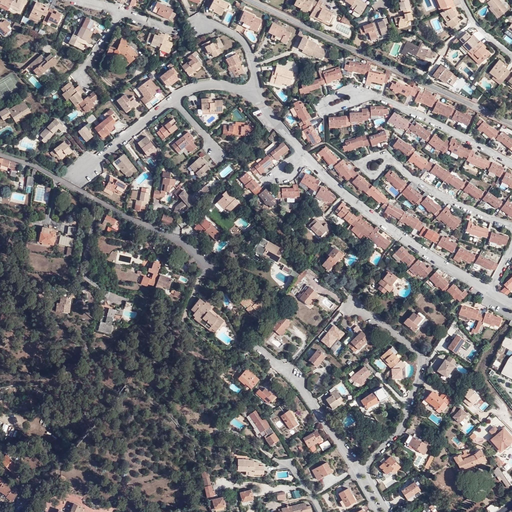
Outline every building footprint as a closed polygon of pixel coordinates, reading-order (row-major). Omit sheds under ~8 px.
[(11,6),(13,0),(2,0),(0,4),(8,8),(7,10),(8,11),(9,8),(11,6)] [(13,0),(11,6),(21,10),(25,1),(23,0),(20,0),(19,0),(13,0)] [(213,12),(214,11),(222,15),(224,9),(225,10),(228,5),(218,0),(209,0),(209,2),(212,3),(208,10),(213,12)] [(311,12),(317,3),(313,0),(311,2),(307,0),(295,0),(293,4),(300,8),(307,11),(307,10),(311,12)] [(327,22),(330,17),(332,15),(319,8),(322,2),(318,0),(317,3),(311,12),(311,13),(317,17),(317,18),(324,22),(325,21),(327,22)] [(355,0),(352,5),(351,8),(356,11),(361,14),(366,6),(360,2),(361,0),(360,0),(355,0)] [(398,3),(400,11),(403,10),(410,8),(407,0),(394,0),(396,3),(398,3)] [(444,13),(455,8),(452,1),(451,1),(450,0),(437,0),(439,5),(441,5),(442,9),(444,13)] [(501,3),(498,0),(491,0),(487,4),(489,6),(499,17),(507,10),(504,7),(503,8),(499,4),(501,3)] [(172,12),(173,10),(155,1),(150,10),(172,21),(176,14),(172,12)] [(49,10),(49,9),(45,7),(45,8),(44,9),(39,7),(40,6),(40,5),(36,2),(29,16),(36,19),(38,16),(41,17),(42,15),(45,17),(49,10)] [(499,17),(489,6),(487,8),(497,19),(499,17)] [(413,20),(410,8),(403,10),(404,16),(405,18),(403,19),(401,17),(401,16),(394,18),(396,25),(398,24),(399,28),(406,26),(407,23),(409,21),(413,20)] [(444,13),(440,14),(444,19),(445,18),(451,25),(450,26),(452,30),(459,24),(458,22),(461,19),(458,15),(456,16),(455,12),(457,12),(455,8),(444,13)] [(55,13),(49,10),(45,17),(44,19),(48,21),(47,22),(51,24),(52,23),(57,25),(60,18),(59,17),(60,14),(56,12),(55,13)] [(238,24),(242,26),(243,24),(257,30),(261,21),(254,18),(254,17),(244,12),(238,24)] [(311,13),(309,16),(328,27),(333,19),(330,17),(327,22),(325,21),(324,22),(317,18),(317,17),(311,13)] [(93,25),(95,21),(86,17),(85,19),(82,25),(81,27),(90,31),(93,32),(97,34),(99,31),(93,28),(94,25),(93,25)] [(343,19),(348,25),(354,28),(354,25),(351,23),(351,22),(344,17),(343,19)] [(387,18),(377,21),(378,23),(384,20),(386,26),(390,25),(387,18)] [(377,21),(373,23),(377,35),(382,34),(382,35),(388,33),(386,26),(384,20),(378,23),(377,21)] [(10,26),(5,21),(4,21),(0,23),(0,31),(5,36),(11,31),(8,28),(10,26)] [(12,28),(17,31),(23,26),(20,24),(16,22),(12,28)] [(372,40),(378,38),(377,35),(373,23),(360,27),(362,34),(369,32),(372,40)] [(243,24),(242,26),(256,33),(257,30),(243,24)] [(268,33),(273,35),(274,34),(282,38),(281,42),(286,44),(291,34),(285,32),(286,30),(272,24),(268,33)] [(86,40),(90,42),(92,39),(90,38),(87,37),(90,31),(81,27),(79,32),(77,36),(86,40)] [(463,44),(470,51),(478,43),(471,36),(467,32),(460,39),(464,43),(463,44)] [(160,49),(165,35),(161,33),(160,35),(158,34),(157,36),(150,33),(147,41),(151,43),(150,46),(160,49)] [(169,35),(165,33),(165,35),(160,49),(159,50),(169,54),(173,43),(167,41),(169,35)] [(84,45),(86,40),(77,36),(74,35),(73,34),(69,43),(81,49),(83,45),(84,45)] [(480,42),(480,41),(473,34),(471,36),(478,43),(480,42)] [(130,63),(138,56),(130,47),(126,45),(128,41),(119,37),(115,48),(110,46),(107,55),(114,57),(115,54),(117,54),(119,53),(125,55),(128,59),(128,60),(130,63)] [(211,40),(204,44),(208,51),(208,50),(210,53),(211,53),(214,57),(222,53),(219,48),(223,46),(219,37),(214,39),(216,42),(213,44),(211,40)] [(327,52),(320,48),(316,47),(317,45),(304,38),(299,49),(304,51),(303,53),(311,57),(313,55),(323,61),(327,52)] [(422,49),(424,44),(421,43),(419,47),(408,42),(403,54),(407,56),(408,52),(425,60),(426,56),(432,59),(433,57),(435,58),(436,55),(429,51),(428,51),(422,49)] [(480,43),(480,42),(478,43),(470,51),(471,52),(478,45),(479,44),(480,43)] [(471,52),(478,60),(479,59),(482,62),(491,54),(487,50),(487,51),(484,49),(485,48),(486,47),(483,44),(482,45),(480,43),(479,44),(478,45),(471,52)] [(208,51),(204,44),(201,45),(206,55),(210,53),(208,50),(208,51)] [(468,53),(470,51),(463,44),(461,46),(468,53)] [(478,60),(471,52),(470,53),(470,54),(479,64),(482,62),(479,59),(478,60)] [(58,60),(52,54),(46,59),(42,55),(30,66),(40,76),(52,65),(58,60)] [(233,56),(226,59),(224,60),(228,67),(230,67),(233,72),(235,76),(244,71),(240,64),(238,65),(237,62),(240,61),(236,54),(233,56)] [(188,58),(190,61),(191,62),(190,63),(189,62),(183,67),(189,75),(195,70),(196,71),(203,66),(197,58),(196,59),(192,55),(188,58)] [(369,72),(370,69),(366,68),(367,66),(362,64),(361,66),(350,62),(347,61),(345,69),(349,70),(348,72),(352,73),(352,72),(368,76),(369,72)] [(494,77),(502,83),(505,80),(510,73),(506,70),(502,67),(504,65),(499,62),(491,71),(495,75),(494,77)] [(204,68),(203,66),(196,71),(195,70),(189,75),(192,78),(204,68)] [(447,82),(451,85),(456,78),(456,77),(440,66),(433,77),(438,80),(439,79),(446,84),(447,82)] [(174,73),(176,72),(173,67),(160,77),(168,87),(171,84),(172,85),(179,79),(174,73)] [(271,84),(276,85),(276,82),(284,84),(291,86),(295,73),(289,72),(289,70),(277,67),(275,76),(273,75),(271,84)] [(335,71),(341,70),(340,67),(320,73),(322,78),(325,78),(324,76),(336,72),(335,71)] [(330,82),(343,78),(341,70),(335,71),(336,72),(324,76),(325,78),(322,78),(324,84),(324,85),(331,83),(330,82)] [(383,84),(387,85),(390,75),(386,73),(386,74),(381,73),(380,75),(369,72),(368,76),(367,82),(372,83),(372,82),(383,85),(383,84)] [(35,86),(39,82),(33,76),(29,80),(35,86)] [(492,79),(501,86),(502,83),(494,77),(492,79)] [(319,86),(324,84),(322,78),(313,81),(313,82),(301,85),(302,88),(298,89),(300,94),(303,93),(304,94),(309,93),(308,91),(320,88),(319,86)] [(456,78),(451,85),(454,88),(460,80),(456,78)] [(148,102),(151,100),(150,97),(152,95),(159,90),(150,79),(138,88),(142,94),(142,95),(143,97),(148,102)] [(63,95),(68,101),(71,99),(78,92),(76,89),(74,90),(72,88),(73,86),(70,83),(62,89),(65,93),(63,95)] [(409,96),(413,98),(416,91),(417,89),(418,88),(414,86),(412,89),(408,87),(408,88),(397,83),(395,86),(392,84),(390,89),(393,91),(393,92),(397,94),(398,92),(408,97),(409,96)] [(71,99),(77,106),(84,100),(80,95),(85,92),(82,89),(78,92),(71,99)] [(417,89),(416,91),(430,98),(431,97),(432,94),(425,91),(425,92),(417,89)] [(420,103),(431,108),(435,99),(431,97),(430,98),(416,91),(413,98),(416,99),(415,102),(419,104),(420,103)] [(97,101),(100,98),(94,92),(91,95),(92,96),(97,101)] [(137,105),(131,97),(128,100),(124,95),(116,101),(125,112),(129,109),(129,108),(132,106),(133,108),(137,105)] [(77,106),(76,107),(80,112),(83,109),(84,108),(88,112),(96,105),(94,103),(90,98),(89,97),(84,100),(77,106)] [(213,112),(222,111),(222,100),(214,101),(214,103),(211,103),(211,101),(211,98),(201,99),(201,104),(202,114),(213,114),(213,113),(213,112)] [(22,99),(6,109),(8,111),(24,102),(22,99)] [(438,113),(449,118),(450,116),(453,110),(448,108),(448,109),(439,104),(437,103),(438,101),(435,99),(431,108),(434,110),(433,112),(437,114),(438,113)] [(8,111),(6,109),(0,112),(0,116),(3,121),(7,118),(11,116),(12,118),(14,122),(30,112),(24,102),(8,111)] [(304,127),(310,123),(309,120),(311,119),(309,114),(308,114),(303,104),(300,105),(299,103),(293,105),(295,108),(294,108),(298,116),(297,117),(299,121),(301,120),(304,127)] [(371,110),(367,110),(368,120),(371,119),(371,120),(380,119),(380,117),(384,117),(384,115),(388,115),(388,110),(384,110),(383,108),(383,107),(371,108),(371,110)] [(110,132),(115,129),(113,125),(120,120),(112,110),(108,113),(112,117),(108,119),(100,126),(106,134),(110,132)] [(362,113),(350,114),(350,117),(350,123),(359,123),(359,124),(363,124),(363,122),(368,122),(368,120),(367,110),(362,110),(362,113)] [(453,110),(450,116),(453,118),(452,121),(457,123),(457,122),(467,127),(472,118),(467,116),(467,117),(464,116),(453,110)] [(404,121),(394,114),(389,121),(396,125),(395,126),(399,129),(400,127),(403,130),(404,129),(407,131),(408,130),(411,126),(404,121)] [(163,127),(173,118),(172,116),(161,125),(163,127)] [(53,117),(50,119),(45,124),(47,127),(40,134),(43,138),(41,140),(45,143),(58,129),(61,131),(65,128),(53,117)] [(350,123),(350,117),(342,118),(342,119),(330,119),(330,127),(338,127),(338,128),(342,128),(342,126),(346,126),(346,124),(350,123)] [(176,122),(173,118),(163,127),(159,129),(160,130),(157,132),(163,140),(178,128),(174,124),(176,122)] [(491,140),(493,138),(497,133),(493,130),(480,120),(476,125),(479,128),(477,130),(481,133),(482,133),(491,140)] [(223,124),(222,132),(228,133),(228,135),(232,135),(232,134),(240,135),(241,126),(244,127),(244,123),(235,122),(235,126),(223,124)] [(317,137),(310,123),(304,127),(305,130),(304,130),(306,134),(302,136),(304,140),(307,139),(308,142),(310,141),(312,145),(320,141),(318,136),(317,137)] [(79,131),(87,141),(94,136),(86,126),(79,131)] [(96,128),(103,137),(106,134),(100,126),(96,128)] [(415,128),(411,126),(408,130),(412,132),(411,134),(415,137),(416,135),(429,144),(432,139),(429,137),(431,134),(427,132),(427,133),(417,126),(415,128)] [(365,136),(368,145),(370,144),(372,147),(377,145),(376,144),(388,140),(385,131),(380,133),(380,134),(369,138),(368,135),(365,136)] [(196,147),(192,142),(190,140),(193,138),(187,132),(172,145),(178,152),(185,147),(189,153),(196,147)] [(500,143),(509,150),(510,148),(511,146),(511,139),(510,140),(502,133),(500,134),(497,132),(497,133),(493,138),(499,144),(500,143)] [(353,150),(368,145),(365,136),(364,136),(363,134),(360,135),(361,137),(357,139),(344,143),(343,146),(344,151),(348,150),(349,152),(353,151),(353,150)] [(147,137),(142,140),(138,143),(147,155),(156,149),(147,137)] [(434,137),(432,139),(429,144),(436,149),(435,150),(439,153),(440,151),(443,153),(445,155),(447,150),(450,145),(445,141),(444,144),(434,137)] [(398,150),(410,159),(413,154),(414,154),(411,152),(412,149),(409,146),(408,147),(398,141),(396,139),(393,145),(395,145),(393,148),(397,151),(398,150)] [(452,140),(450,145),(447,150),(452,152),(452,153),(459,157),(458,158),(462,160),(463,157),(468,160),(471,151),(467,149),(467,150),(455,145),(456,142),(452,140)] [(68,153),(68,154),(69,154),(72,152),(65,142),(54,149),(61,158),(66,154),(68,153)] [(279,147),(267,156),(271,161),(274,159),(276,161),(279,158),(279,157),(288,149),(282,142),(278,145),(279,147)] [(185,147),(178,152),(180,154),(183,151),(187,155),(189,153),(185,147)] [(332,164),(334,167),(340,162),(334,156),(326,148),(319,154),(322,157),(330,165),(332,164)] [(157,151),(156,149),(147,155),(150,158),(155,154),(155,153),(157,151)] [(475,153),(471,151),(468,160),(467,161),(470,163),(470,164),(474,166),(474,165),(485,170),(486,168),(489,162),(485,160),(484,161),(474,156),(475,153)] [(136,170),(124,154),(112,163),(118,171),(120,169),(127,177),(136,170)] [(424,169),(427,171),(431,166),(424,161),(423,161),(413,154),(410,159),(408,162),(412,164),(413,163),(423,170),(424,169)] [(263,160),(251,170),(255,175),(258,173),(260,175),(264,172),(263,171),(273,163),(271,161),(267,156),(263,160)] [(205,164),(202,160),(200,157),(190,166),(199,176),(209,168),(205,164)] [(0,158),(0,167),(1,168),(2,165),(11,168),(10,175),(15,177),(18,164),(0,158)] [(340,162),(334,167),(340,174),(339,174),(342,178),(344,177),(347,181),(351,178),(356,174),(352,169),(350,171),(342,161),(340,162)] [(504,169),(489,162),(486,168),(490,170),(489,172),(497,176),(500,178),(502,172),(504,169)] [(435,175),(444,182),(450,175),(446,172),(446,173),(436,166),(434,168),(431,166),(427,171),(434,176),(435,175)] [(164,191),(166,191),(169,192),(169,190),(170,188),(172,188),(173,186),(174,186),(175,179),(170,178),(171,173),(164,171),(163,177),(164,177),(163,183),(166,184),(164,191)] [(403,191),(408,186),(401,180),(392,172),(390,174),(387,172),(384,175),(387,178),(386,179),(390,182),(391,181),(397,187),(398,186),(401,189),(400,190),(402,192),(403,191)] [(511,177),(505,174),(502,172),(500,178),(503,179),(502,182),(509,185),(509,187),(511,187),(511,177)] [(249,188),(254,194),(260,188),(255,182),(254,183),(247,173),(240,179),(245,186),(244,186),(247,189),(249,188)] [(314,191),(318,185),(314,183),(316,180),(306,173),(301,181),(305,184),(308,186),(314,191)] [(362,191),(366,194),(370,190),(366,187),(368,185),(356,174),(351,178),(354,181),(352,183),(358,189),(357,189),(361,192),(362,191)] [(460,189),(464,192),(469,184),(470,184),(466,181),(464,184),(460,181),(459,181),(450,175),(444,182),(449,185),(458,191),(460,189)] [(35,177),(32,176),(28,176),(26,186),(34,188),(35,177)] [(106,187),(114,192),(115,190),(121,194),(127,185),(111,176),(110,181),(111,181),(112,182),(111,183),(110,183),(109,182),(106,187)] [(409,186),(409,185),(412,183),(411,182),(409,185),(408,186),(403,191),(403,192),(408,186),(409,186)] [(145,192),(141,191),(138,191),(134,190),(132,199),(136,199),(135,204),(145,206),(150,186),(143,184),(142,188),(145,189),(145,192)] [(479,199),(482,201),(488,193),(485,191),(484,193),(479,190),(479,191),(469,184),(464,192),(467,194),(468,194),(478,201),(479,199)] [(180,189),(175,195),(177,196),(178,195),(183,200),(176,206),(173,213),(180,215),(181,211),(183,210),(184,211),(196,201),(194,199),(197,196),(199,199),(209,190),(208,190),(206,186),(205,185),(192,196),(188,196),(183,190),(182,191),(180,189)] [(336,197),(318,185),(314,191),(318,193),(316,196),(315,198),(322,202),(323,201),(326,203),(327,201),(331,203),(336,197)] [(412,188),(409,185),(409,186),(408,186),(403,192),(409,197),(408,198),(411,201),(412,200),(416,203),(416,202),(418,200),(421,203),(425,198),(418,192),(418,193),(414,190),(412,188)] [(112,196),(114,192),(106,187),(104,187),(103,189),(105,192),(112,196)] [(370,190),(366,194),(370,197),(371,196),(379,204),(381,202),(384,205),(387,202),(389,200),(382,194),(382,195),(372,187),(370,190)] [(260,188),(254,194),(256,197),(259,195),(264,202),(263,202),(266,205),(269,208),(276,202),(266,189),(263,192),(260,188)] [(278,189),(278,198),(290,198),(290,199),(295,199),(295,197),(298,197),(298,191),(294,191),(292,189),(278,189)] [(220,201),(227,208),(231,212),(240,203),(228,191),(223,195),(225,197),(224,198),(220,201)] [(498,208),(501,210),(506,204),(499,199),(498,199),(488,193),(482,201),(486,204),(487,203),(496,210),(498,208)] [(436,205),(428,197),(427,197),(427,198),(425,199),(421,204),(427,209),(426,210),(429,212),(431,211),(437,216),(438,214),(443,209),(437,204),(436,205)] [(226,210),(227,208),(220,201),(219,203),(226,210)] [(384,205),(382,207),(385,210),(384,212),(389,215),(390,214),(400,220),(404,213),(405,212),(401,210),(400,211),(387,202),(384,205)] [(506,204),(501,210),(508,215),(507,216),(511,218),(511,217),(511,205),(507,202),(506,204)] [(341,218),(350,225),(351,224),(357,218),(353,214),(352,215),(343,208),(345,205),(342,203),(335,212),(338,214),(337,216),(341,219),(341,218)] [(438,214),(439,215),(443,211),(446,208),(447,207),(446,206),(443,209),(438,214)] [(449,209),(447,207),(446,208),(443,211),(439,215),(441,217),(440,218),(441,218),(447,224),(446,224),(449,227),(450,225),(454,228),(460,222),(456,219),(447,211),(449,209)] [(400,220),(400,221),(404,224),(404,223),(417,231),(421,226),(422,224),(418,222),(419,221),(414,219),(404,213),(400,220)] [(171,221),(173,218),(163,214),(160,222),(169,226),(172,226),(174,222),(171,221)] [(122,223),(107,215),(102,223),(106,225),(108,222),(113,225),(119,229),(122,223)] [(357,218),(351,224),(354,227),(354,228),(360,233),(360,234),(363,237),(364,235),(367,238),(374,230),(369,227),(360,220),(362,218),(359,215),(357,218)] [(200,233),(204,229),(206,228),(208,230),(206,231),(205,232),(209,236),(211,234),(218,242),(224,237),(205,218),(195,228),(200,233)] [(322,227),(315,220),(311,223),(312,225),(310,228),(319,237),(326,231),(327,232),(330,229),(326,224),(322,227)] [(487,233),(488,230),(483,229),(472,226),(473,223),(469,222),(466,232),(470,233),(469,235),(477,237),(477,238),(481,239),(481,237),(486,238),(487,233)] [(421,226),(417,231),(421,233),(419,236),(424,238),(425,237),(434,243),(439,235),(435,233),(434,234),(421,226)] [(44,243),(43,244),(55,246),(57,229),(43,227),(41,242),(44,243)] [(75,236),(76,228),(70,227),(68,235),(75,236)] [(378,232),(375,229),(374,230),(367,238),(377,246),(376,246),(379,249),(381,248),(384,251),(390,244),(386,241),(385,241),(377,234),(378,232)] [(487,233),(486,238),(489,239),(489,242),(497,244),(496,246),(501,247),(502,245),(505,246),(508,238),(503,236),(503,237),(487,233)] [(59,245),(73,247),(75,238),(61,235),(59,245)] [(439,235),(434,243),(438,245),(438,246),(442,249),(443,248),(453,253),(457,246),(453,243),(452,243),(449,241),(450,239),(447,237),(446,240),(443,238),(439,235)] [(263,238),(259,244),(255,252),(262,256),(263,254),(275,262),(279,256),(275,254),(276,251),(279,253),(281,249),(263,238)] [(342,254),(341,254),(338,251),(331,245),(325,252),(327,255),(326,256),(327,257),(326,259),(322,256),(318,261),(327,270),(342,254)] [(75,257),(76,248),(69,247),(67,256),(75,257)] [(411,268),(417,261),(411,255),(410,256),(402,248),(395,254),(401,260),(404,263),(405,262),(408,265),(407,266),(410,269),(411,268)] [(472,262),(475,264),(478,258),(471,253),(470,255),(460,249),(456,256),(460,259),(461,258),(462,259),(471,263),(472,262)] [(478,258),(475,264),(479,266),(480,265),(490,271),(491,270),(494,271),(497,265),(490,261),(480,256),(478,258)] [(427,269),(418,260),(417,261),(411,268),(418,274),(421,277),(421,276),(424,279),(432,270),(430,267),(427,269)] [(160,264),(153,263),(151,269),(149,268),(148,271),(152,273),(150,279),(144,277),(141,285),(147,287),(148,284),(153,286),(157,274),(160,264)] [(290,274),(292,270),(284,265),(282,270),(290,274)] [(410,269),(408,270),(415,276),(417,275),(418,274),(411,268),(410,269)] [(299,274),(292,270),(290,274),(296,278),(299,274)] [(307,274),(304,270),(297,279),(300,282),(307,274)] [(389,288),(390,286),(396,279),(386,271),(382,276),(383,277),(382,278),(381,277),(380,278),(379,278),(376,283),(377,284),(380,286),(379,287),(377,289),(383,294),(386,291),(388,293),(391,289),(389,288)] [(443,281),(435,273),(428,279),(435,285),(434,286),(437,289),(438,288),(442,291),(440,292),(443,295),(446,291),(450,286),(444,280),(443,281)] [(169,289),(172,280),(159,275),(154,289),(161,292),(163,287),(169,289)] [(505,286),(500,291),(505,294),(511,288),(511,275),(511,276),(503,284),(505,286)] [(452,285),(450,286),(446,291),(452,298),(451,299),(454,301),(455,300),(458,304),(466,295),(463,292),(461,294),(452,285)] [(317,295),(309,288),(303,294),(299,299),(307,306),(317,295)] [(68,298),(68,294),(62,294),(61,304),(58,304),(57,312),(70,313),(71,305),(70,305),(71,298),(68,298)] [(263,301),(262,302),(260,300),(259,300),(256,302),(249,295),(241,302),(244,306),(246,304),(249,307),(247,309),(253,315),(258,310),(261,313),(268,307),(263,301)] [(210,315),(211,313),(208,311),(210,309),(204,304),(205,303),(200,299),(192,309),(195,311),(194,313),(192,315),(195,317),(200,321),(202,318),(207,322),(208,321),(211,324),(210,325),(211,325),(208,329),(210,331),(212,329),(215,331),(223,320),(218,316),(217,317),(216,316),(215,318),(210,315)] [(131,311),(133,303),(126,301),(124,309),(131,311)] [(478,320),(480,315),(476,313),(477,310),(472,308),(472,309),(462,306),(459,314),(466,317),(466,318),(470,319),(471,318),(478,320)] [(112,325),(116,310),(109,308),(107,317),(102,316),(99,330),(111,334),(113,325),(112,325)] [(483,316),(480,315),(478,320),(475,329),(474,333),(477,334),(482,322),(488,324),(488,325),(493,327),(493,325),(498,327),(502,318),(497,317),(497,318),(484,313),(483,316)] [(424,319),(419,315),(417,317),(414,314),(409,321),(408,320),(404,324),(415,333),(418,330),(416,328),(424,319)] [(284,330),(290,322),(282,316),(271,328),(282,336),(286,331),(284,330)] [(194,319),(208,329),(211,325),(210,325),(211,324),(208,321),(207,322),(202,318),(200,321),(195,317),(194,319)] [(318,337),(332,347),(338,340),(334,337),(336,335),(339,338),(343,333),(334,326),(330,331),(333,333),(332,335),(329,332),(327,334),(323,331),(318,337)] [(453,340),(448,347),(455,352),(460,345),(461,346),(467,350),(471,344),(461,337),(463,334),(456,330),(454,333),(456,334),(454,338),(453,337),(452,339),(453,340)] [(370,341),(362,333),(351,344),(348,347),(355,354),(358,351),(358,352),(370,341)] [(511,340),(505,336),(500,345),(509,350),(511,351),(511,340)] [(391,371),(400,363),(389,351),(381,357),(389,365),(387,366),(391,371)] [(317,369),(326,359),(317,352),(309,362),(317,369)] [(453,365),(456,360),(448,355),(445,360),(444,359),(437,371),(446,377),(454,366),(453,365)] [(389,365),(381,357),(380,358),(387,366),(389,365)] [(511,364),(507,361),(500,373),(511,379),(511,364)] [(405,367),(401,362),(400,363),(391,371),(387,374),(392,380),(402,379),(401,370),(405,367)] [(271,368),(268,365),(262,371),(266,374),(271,368)] [(365,367),(352,377),(355,382),(354,383),(362,386),(367,383),(365,380),(371,375),(365,367)] [(271,368),(266,374),(269,376),(274,370),(271,368)] [(260,380),(247,370),(239,379),(252,389),(260,380)] [(388,397),(382,387),(376,390),(370,394),(368,391),(362,397),(363,399),(361,401),(366,409),(388,397)] [(472,403),(478,396),(473,392),(470,389),(470,388),(466,393),(467,394),(464,396),(467,398),(464,401),(470,407),(473,404),(472,403)] [(262,400),(264,402),(266,401),(269,404),(276,395),(271,391),(270,392),(266,389),(263,393),(260,390),(257,393),(263,398),(262,400)] [(336,391),(331,395),(333,397),(331,398),(326,401),(333,411),(341,405),(339,403),(338,401),(341,398),(336,391)] [(439,408),(442,410),(443,411),(452,399),(448,395),(447,396),(443,393),(440,397),(433,391),(423,403),(427,406),(429,404),(437,410),(439,408)] [(459,411),(454,407),(451,415),(459,423),(467,415),(463,411),(462,412),(461,411),(462,410),(460,409),(459,411)] [(296,418),(290,410),(282,416),(291,430),(299,424),(295,419),(296,418)] [(259,428),(266,421),(265,420),(262,422),(256,412),(250,415),(259,428)] [(280,444),(266,421),(259,428),(261,432),(260,433),(263,437),(264,436),(273,449),(280,444)] [(317,421),(310,426),(312,429),(319,424),(317,421)] [(489,431),(493,436),(499,432),(495,427),(489,431)] [(499,432),(493,436),(489,440),(499,452),(503,448),(504,449),(510,444),(509,443),(511,440),(511,437),(503,427),(499,432)] [(308,448),(317,443),(317,441),(321,439),(315,431),(302,440),(308,448)] [(410,435),(406,442),(417,449),(416,451),(424,455),(433,441),(426,437),(423,443),(410,435)] [(417,449),(406,442),(404,444),(416,451),(417,449)] [(486,460),(481,450),(475,455),(474,452),(467,455),(466,454),(462,456),(461,454),(459,455),(454,457),(460,470),(486,460)] [(6,454),(0,460),(13,474),(19,468),(6,454)] [(431,455),(425,468),(428,470),(434,457),(431,455)] [(379,467),(385,473),(386,474),(391,470),(393,473),(400,467),(390,456),(379,467)] [(495,461),(499,467),(503,464),(498,457),(496,458),(497,459),(495,461)] [(254,462),(254,460),(238,459),(237,471),(246,471),(246,475),(251,475),(251,476),(262,476),(262,474),(264,474),(264,466),(258,466),(258,462),(254,462)] [(327,473),(331,470),(326,463),(312,471),(317,480),(328,474),(327,473)] [(386,474),(385,473),(384,475),(384,476),(385,478),(387,478),(388,478),(393,473),(391,470),(386,474)] [(205,471),(201,472),(203,480),(207,498),(212,496),(213,500),(208,502),(210,511),(215,509),(225,507),(226,507),(224,497),(218,499),(217,495),(215,495),(213,485),(211,485),(209,476),(208,476),(206,476),(205,471)] [(0,492),(7,497),(6,498),(13,502),(17,496),(14,495),(17,490),(14,488),(13,489),(8,486),(9,485),(0,478),(0,492)] [(401,491),(406,497),(413,492),(414,494),(420,490),(414,482),(401,491)] [(343,500),(346,507),(356,501),(348,488),(339,494),(343,500)] [(253,499),(251,490),(245,491),(245,489),(243,489),(243,492),(240,493),(242,502),(253,499)] [(286,500),(285,491),(276,494),(277,500),(286,500)] [(291,506),(292,511),(311,511),(312,511),(310,511),(309,510),(311,509),(310,506),(306,507),(305,503),(291,506)]
